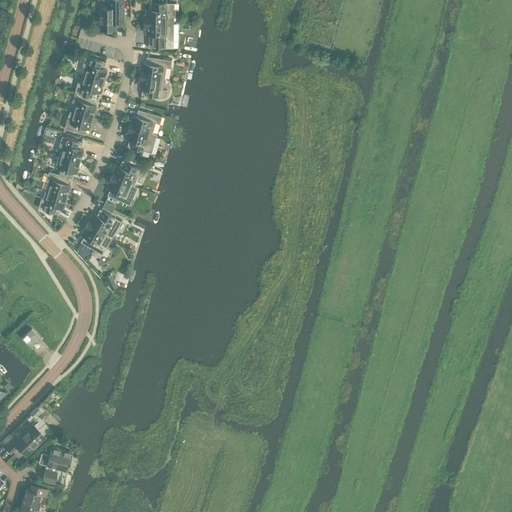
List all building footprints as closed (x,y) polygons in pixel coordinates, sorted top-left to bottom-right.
[(115,29),(115,15),(124,15),(123,0),(108,0),(109,8),(100,8),(100,20),(98,20),(98,26),(100,26),(100,29),(115,29)] [(174,21),(174,2),(149,2),(149,9),(147,9),(146,15),(145,15),(145,21),(174,21)] [(174,21),(145,21),(144,27),(146,27),(146,33),(149,33),(148,47),(173,47),(174,21)] [(103,80),(107,69),(104,68),(106,61),(86,55),(82,66),(85,67),(83,74),(103,80)] [(170,67),(172,60),(147,56),(146,63),(143,63),(143,68),(141,68),(140,74),(164,78),(166,67),(170,67)] [(100,92),(103,80),(83,74),(80,82),(78,81),(75,92),(95,98),(97,91),(100,92)] [(166,97),(167,90),(163,89),(164,78),(140,74),(139,80),(141,81),(140,86),(143,87),(141,94),(166,97)] [(93,116),(96,105),(94,104),(95,98),(75,92),(72,102),(74,103),(72,110),(93,116)] [(162,116),(138,109),(136,115),(133,115),(132,120),(130,120),(128,126),(152,133),(155,122),(160,123),(162,116)] [(89,128),(93,116),(72,110),(70,118),(68,117),(64,128),(85,134),(87,127),(89,128)] [(152,133),(128,126),(127,132),(128,132),(127,138),(129,139),(128,145),(151,152),(157,134),(152,133)] [(80,161),(83,149),(81,148),(83,142),(62,136),(59,146),(61,147),(59,154),(80,161)] [(77,172),(80,161),(59,154),(56,164),(58,164),(58,166),(62,168),(60,174),(70,177),(69,177),(72,178),(74,171),(77,172)] [(145,169),(122,160),(120,166),(117,165),(115,170),(113,170),(111,175),(134,185),(138,175),(142,176),(145,169)] [(67,196),(70,184),(68,183),(69,177),(70,177),(60,174),(49,171),(46,182),(48,182),(46,190),(67,196)] [(130,204),(133,197),(129,195),(134,185),(111,175),(108,181),(110,182),(108,187),(110,188),(107,195),(130,204)] [(64,207),(67,196),(46,190),(44,197),(42,196),(39,207),(59,213),(61,206),(64,207)] [(122,221),(100,208),(97,214),(94,213),(92,218),(90,217),(87,223),(112,237),(122,221)] [(102,254),(112,237),(87,223),(84,228),(85,229),(82,234),(85,235),(81,241),(102,254)] [(111,274),(105,277),(108,283),(114,280),(111,274)] [(31,346),(40,337),(32,328),(22,337),(31,346)] [(9,433),(2,440),(6,444),(4,446),(10,452),(17,446),(26,455),(45,437),(32,424),(15,440),(9,433)] [(67,470),(72,452),(51,446),(49,453),(41,451),(38,462),(48,465),(47,468),(45,468),(42,479),(54,482),(57,471),(56,471),(57,467),(67,470)] [(46,495),(47,489),(31,484),(29,490),(25,489),(20,508),(34,511),(35,509),(38,509),(40,502),(43,503),(45,495),(46,495)]
